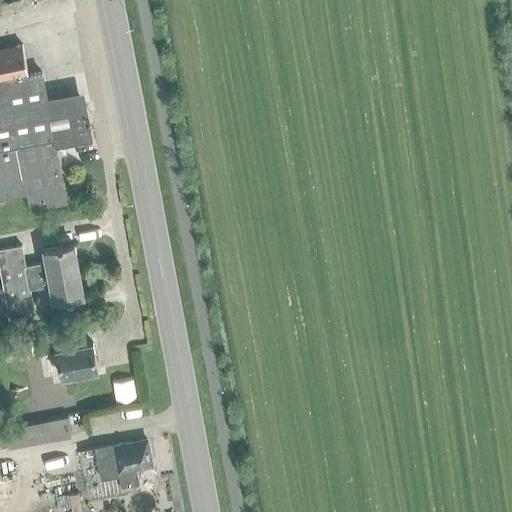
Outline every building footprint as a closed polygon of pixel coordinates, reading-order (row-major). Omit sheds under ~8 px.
[(0,199),(32,193),(35,210),(69,204),(58,148),(95,141),(89,109),(51,117),(43,76),(30,79),(25,48),(0,53),(0,199)] [(0,249),(0,262),(5,286),(81,270),(76,244),(45,251),(48,267),(29,271),(24,245),(0,249)] [(81,270),(5,286),(5,289),(0,289),(0,316),(9,315),(10,320),(37,315),(31,287),(52,283),(55,302),(86,296),(81,270)] [(31,339),(34,357),(57,352),(62,379),(99,372),(94,343),(72,347),(69,332),(31,339)] [(9,339),(0,340),(0,353),(2,363),(14,361),(10,343),(9,339)] [(121,475),(123,486),(140,483),(137,469),(153,466),(147,438),(96,447),(103,479),(121,475)] [(0,511),(30,511),(27,491),(0,496),(0,511)]
